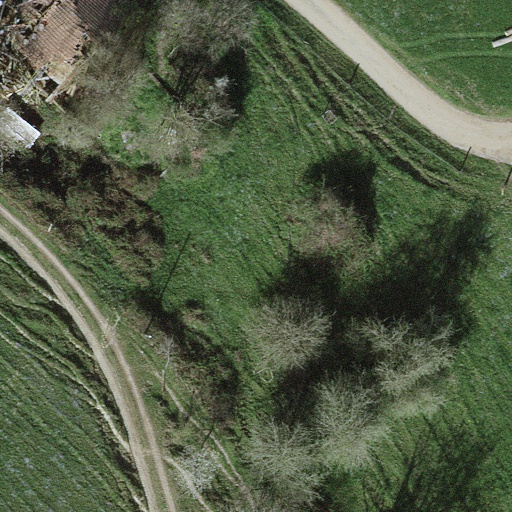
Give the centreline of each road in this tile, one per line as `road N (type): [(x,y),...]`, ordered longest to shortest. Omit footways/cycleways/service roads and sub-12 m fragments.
road 1 (track): [(168,511),(108,334),(45,250),(0,215)]
road 2 (unclassified): [(511,140),(455,131),(292,0)]
